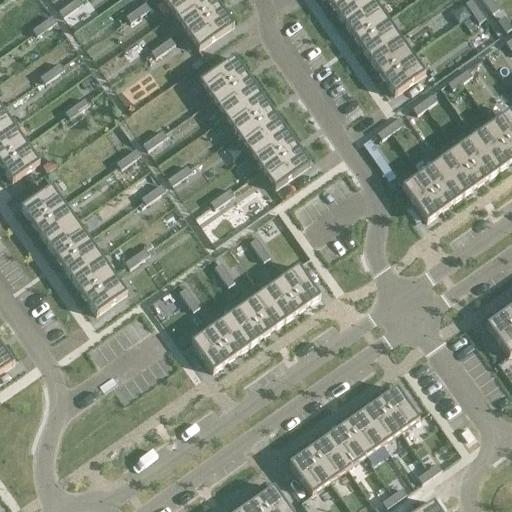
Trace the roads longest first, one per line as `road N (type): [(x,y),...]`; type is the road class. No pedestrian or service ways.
road 1 (residential): [(399,299),(102,510)]
road 2 (residential): [(399,299),(379,264),(374,203),(362,171),(283,62),(261,0)]
road 3 (residential): [(150,511),(415,324)]
road 4 (residential): [(60,511),(43,469),(58,400),(51,371),(0,296)]
road 5 (residential): [(502,443),(415,324)]
road 6 (residential): [(511,220),(399,299)]
